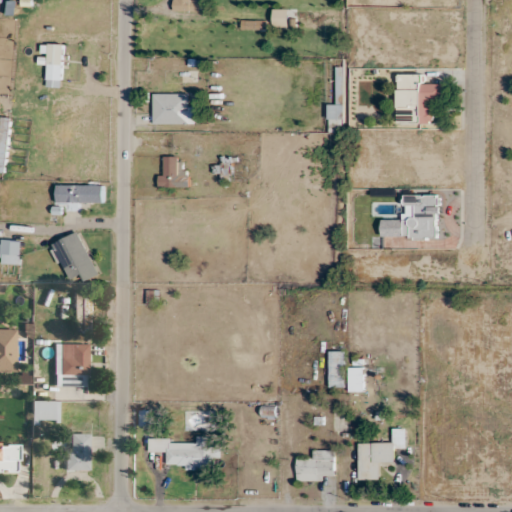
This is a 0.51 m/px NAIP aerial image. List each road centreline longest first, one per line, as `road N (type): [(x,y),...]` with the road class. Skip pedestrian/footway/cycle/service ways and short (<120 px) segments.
road 1 (residential): [(122,511),(125,0)]
road 2 (residential): [(390,511),(0,511)]
road 3 (residential): [(475,245),(475,0)]
